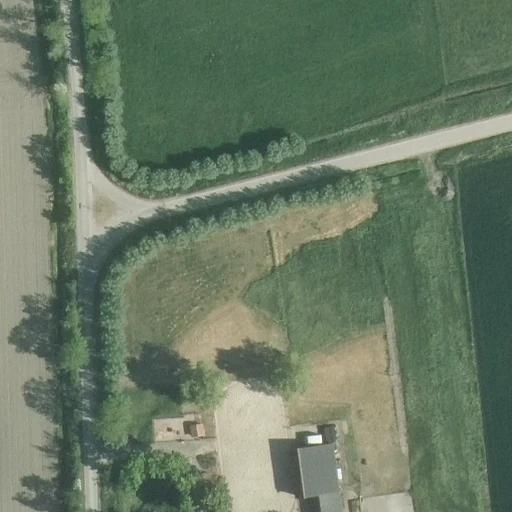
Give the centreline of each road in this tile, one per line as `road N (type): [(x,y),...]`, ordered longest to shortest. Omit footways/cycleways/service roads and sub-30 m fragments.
road 1 (unclassified): [(161,209),(511,121)]
road 2 (unclassified): [(90,511),(83,281)]
road 3 (unclassified): [(79,158),(68,0)]
road 4 (unclassified): [(83,281),(79,158)]
